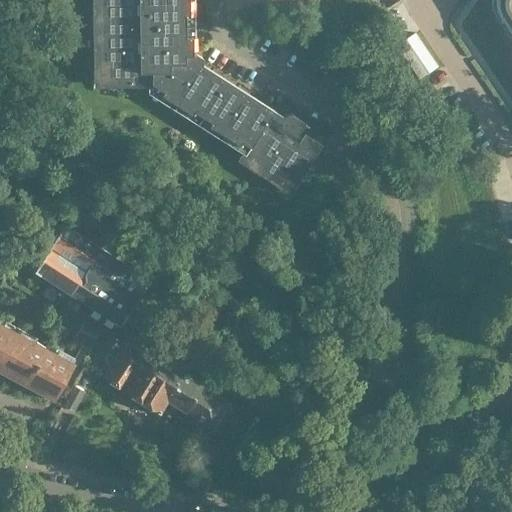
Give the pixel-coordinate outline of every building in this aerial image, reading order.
[(159,97),(207,128),(245,152),(242,157),(240,160),(244,163),(288,191),(307,160),(317,145),(314,142),(297,132),(304,122),(290,113),(289,113),(284,115),(280,122),(193,65),(192,64),(192,38),(190,0),(93,0),(95,83),(150,83),(163,91),(161,94),(159,97)] [(511,0),(500,0),(500,3),(501,7),(503,12),(511,25),(511,0)] [(416,33),(397,46),(420,79),(438,66),(416,33)] [(32,270),(72,295),(101,249),(62,224),(32,270)] [(101,249),(72,295),(118,325),(148,278),(101,249)] [(42,296),(49,301),(52,300),(57,293),(56,291),(49,285),(47,285),(41,292),(42,296)] [(78,330),(96,339),(96,338),(101,329),(84,320),(79,329),(79,328),(78,330)] [(0,324),(0,357),(13,331),(0,324)] [(96,339),(78,330),(72,340),(90,350),(96,339)] [(40,346),(13,331),(0,357),(0,371),(21,383),(40,346)] [(102,376),(122,389),(148,349),(128,336),(102,376)] [(40,346),(21,383),(51,399),(71,362),(40,346)] [(183,371),(148,349),(122,389),(158,412),(183,371)] [(183,371),(166,399),(225,437),(243,410),(183,371)] [(290,445),(284,427),(272,432),(278,449),(290,445)] [(260,440),(244,457),(282,494),(298,477),(260,440)]
